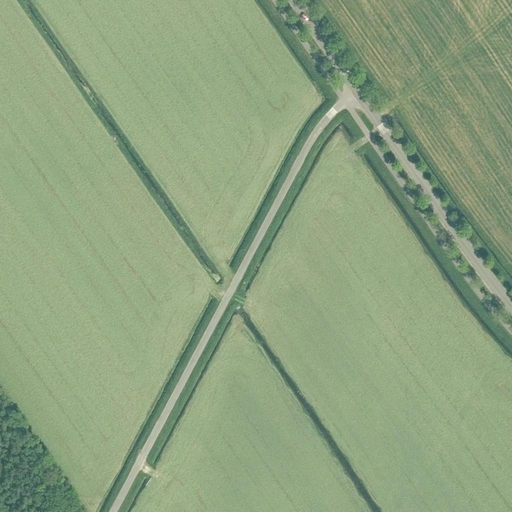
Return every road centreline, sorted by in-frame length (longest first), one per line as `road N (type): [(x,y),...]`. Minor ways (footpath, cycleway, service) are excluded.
road 1 (unclassified): [(113,511),(307,144),(356,91)]
road 2 (tertiary): [(511,306),(356,91)]
